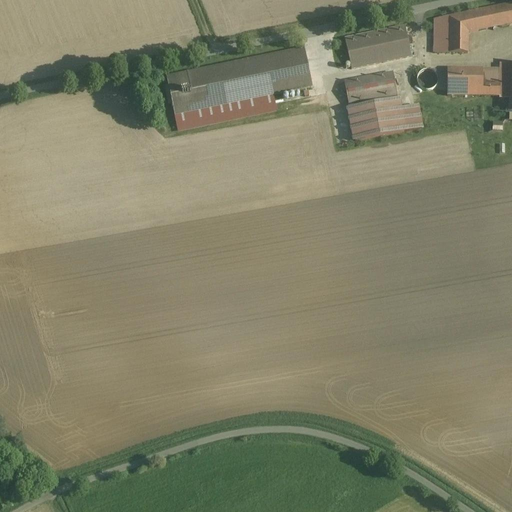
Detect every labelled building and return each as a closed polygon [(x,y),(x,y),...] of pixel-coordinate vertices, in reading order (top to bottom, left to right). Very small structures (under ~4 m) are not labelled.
[(511,3),(448,18),(447,53),(468,55),(469,33),(511,24),(511,3)] [(411,57),(405,27),(344,39),(351,69),(411,57)] [(304,50),(166,79),(168,86),(164,87),(168,106),(172,105),(175,116),(312,87),(304,50)] [(511,64),(499,64),(499,70),(447,69),(446,96),(499,97),(499,100),(509,100),(509,113),(511,112),(511,64)] [(421,70),(417,85),(434,90),(438,74),(421,70)] [(391,71),(348,78),(354,109),(348,110),(355,142),(422,130),(417,107),(400,110),(391,71)]
